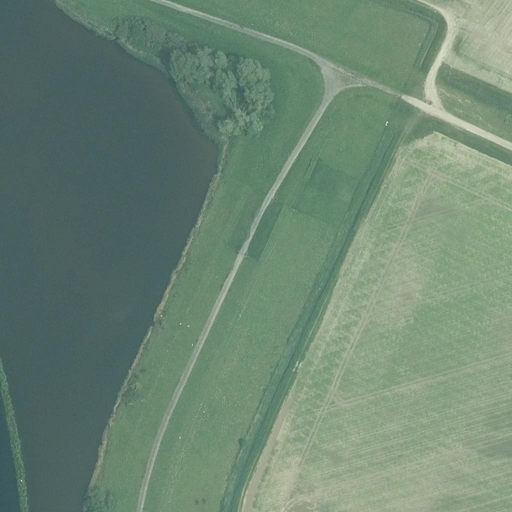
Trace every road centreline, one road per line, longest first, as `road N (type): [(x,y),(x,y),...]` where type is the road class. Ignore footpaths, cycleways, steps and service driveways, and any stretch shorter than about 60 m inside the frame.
road 1 (unclassified): [(139,511),(157,439),(207,326),(341,72)]
road 2 (unclassified): [(341,72),(158,0)]
